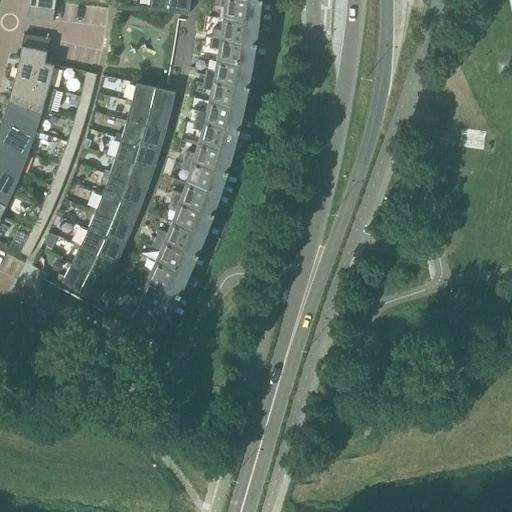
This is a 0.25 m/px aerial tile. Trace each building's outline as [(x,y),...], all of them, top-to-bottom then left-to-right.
[(30,0),(30,5),(55,8),(56,0),(30,0)] [(201,0),(200,14),(193,62),(211,65),(213,58),(218,59),(216,67),(216,70),(206,68),(206,69),(192,66),(186,94),(178,129),(174,141),(193,146),(195,139),(199,140),(197,149),(196,151),(187,149),(187,150),(173,146),(159,188),(151,211),(148,219),(165,226),(168,219),(173,221),(169,230),(169,231),(160,227),(160,229),(146,223),(135,249),(125,271),(116,290),(115,289),(107,304),(146,326),(160,333),(170,315),(172,311),(182,291),(190,274),(199,252),(206,234),(214,215),(215,211),(222,191),(228,173),(234,151),(241,126),(245,106),(250,84),(254,64),(257,45),(260,20),(262,0),(201,0)] [(191,0),(150,0),(150,8),(190,13),(191,0)] [(55,8),(30,5),(28,16),(54,20),(55,8)] [(25,34),(23,45),(48,50),(51,38),(25,34)] [(20,57),(15,78),(50,87),(55,64),(46,62),(48,50),(23,45),(20,57)] [(87,71),(81,95),(92,98),(98,73),(87,71)] [(15,78),(9,99),(44,109),(51,111),(57,89),(50,87),(15,78)] [(127,95),(126,100),(171,111),(176,91),(137,82),(133,97),(127,95)] [(81,95),(75,118),(85,121),(92,98),(81,95)] [(9,99),(3,119),(37,131),(44,109),(9,99)] [(131,106),(127,120),(166,131),(171,111),(126,100),(125,104),(131,106)] [(75,118),(68,141),(78,144),(83,129),(85,121),(75,118)] [(3,119),(0,127),(0,141),(29,152),(37,131),(3,119)] [(117,132),(116,136),(161,150),(166,131),(127,120),(123,134),(117,132)] [(120,142),(116,157),(154,169),(161,150),(116,136),(114,141),(120,142)] [(87,138),(84,146),(92,148),(95,140),(87,138)] [(0,141),(0,164),(21,173),(29,152),(0,141)] [(68,141),(60,163),(70,167),(78,144),(68,141)] [(105,169),(104,173),(148,189),(154,169),(116,157),(111,171),(105,169)] [(60,163),(51,186),(61,189),(70,167),(60,163)] [(0,164),(0,188),(12,194),(21,173),(0,164)] [(108,179),(103,193),(141,208),(148,189),(104,173),(102,177),(108,179)] [(51,186),(42,207),(52,212),(61,189),(51,186)] [(0,188),(0,213),(3,215),(12,194),(0,188)] [(41,200),(43,196),(41,192),(37,190),(33,191),(31,196),(33,200),(37,202),(41,200)] [(92,204),(90,208),(133,226),(141,208),(103,193),(97,206),(92,204)] [(42,207),(32,229),(41,234),(52,212),(42,207)] [(94,215),(88,228),(126,245),(133,226),(90,208),(88,212),(94,215)] [(77,239),(75,243),(117,263),(126,245),(88,228),(82,241),(77,239)] [(41,234),(32,229),(21,251),(30,256),(41,234)] [(78,249),(72,263),(108,281),(117,263),(75,243),(73,247),(78,249)] [(108,281),(72,263),(65,276),(60,273),(57,278),(98,300),(108,281)]
